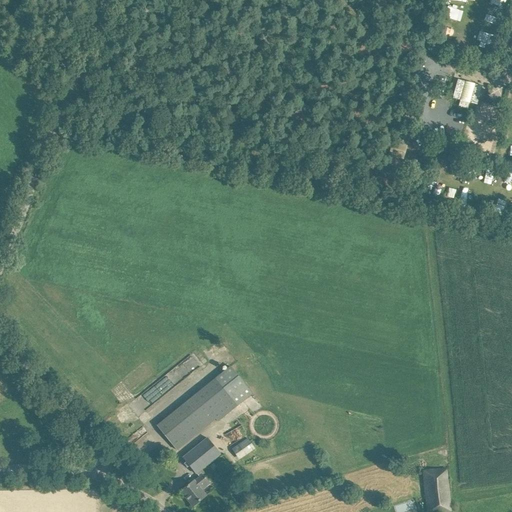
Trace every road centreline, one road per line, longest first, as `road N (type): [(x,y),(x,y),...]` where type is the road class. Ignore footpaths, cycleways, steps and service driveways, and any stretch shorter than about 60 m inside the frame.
road 1 (track): [(102,0),(0,270)]
road 2 (track): [(0,333),(101,448),(115,483)]
road 3 (unclassified): [(158,511),(142,496),(89,473),(0,469)]
